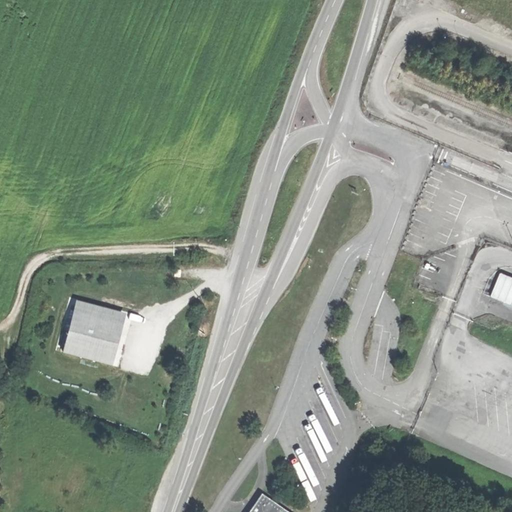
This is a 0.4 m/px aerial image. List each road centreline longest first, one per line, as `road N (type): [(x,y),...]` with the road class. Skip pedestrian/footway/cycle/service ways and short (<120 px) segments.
road 1 (primary): [(171,511),(338,126),(376,0)]
road 2 (primary): [(336,0),(290,100),(168,511)]
